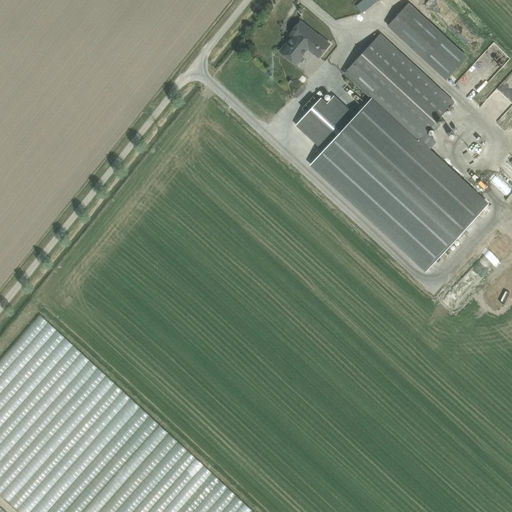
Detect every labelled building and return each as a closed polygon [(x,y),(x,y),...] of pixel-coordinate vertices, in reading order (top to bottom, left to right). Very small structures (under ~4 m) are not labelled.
[(410,3),(390,24),(448,77),(468,56),(410,3)] [(320,59),(333,43),(302,18),(279,46),(299,63),(309,50),(320,59)] [(380,29),(344,67),(418,136),(454,98),(380,29)] [(484,201),(485,199),(452,170),(439,172),(414,160),(417,157),(411,154),(407,155),(408,160),(406,160),(403,167),(399,164),(396,167),(391,163),(393,171),(398,170),(399,179),(396,186),(393,184),(394,191),(392,193),(385,195),(385,198),(382,202),(388,234),(390,235),(392,249),(415,270),(419,272),(484,201)] [(93,511),(157,441),(160,432),(27,313),(0,342),(0,494),(3,493),(1,499),(7,504),(15,500),(11,509),(15,511),(18,511),(28,507),(25,511),(93,511)] [(251,511),(181,449),(125,511),(251,511)]
